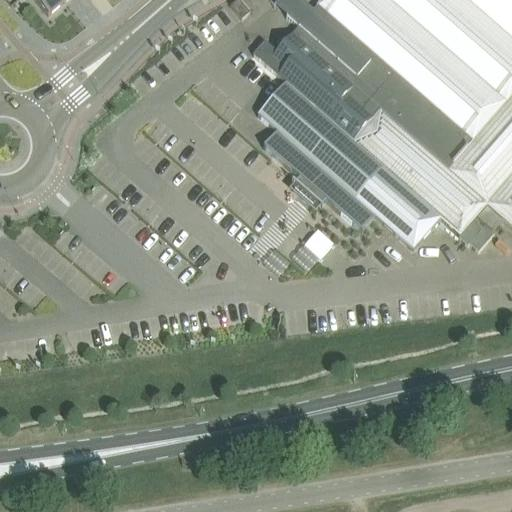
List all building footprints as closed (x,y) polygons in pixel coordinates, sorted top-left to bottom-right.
[(33,0),(49,18),(70,0),(33,0)] [(283,83),(256,114),(276,131),(263,145),(365,233),(376,220),(413,252),(440,222),(460,239),(460,238),(474,222),(477,218),(487,207),(504,222),(511,229),(511,0),(325,0),(312,15),(295,0),(287,0),(287,20),(299,30),(294,36),(277,55),(272,60),(285,71),(278,78),(280,81),(283,83)] [(250,15),(239,2),(231,8),(242,22),(250,15)] [(470,247),(484,231),(475,223),(459,241),(468,249),(470,247)] [(484,231),(470,247),(478,255),(494,237),(485,229),(484,231)]
